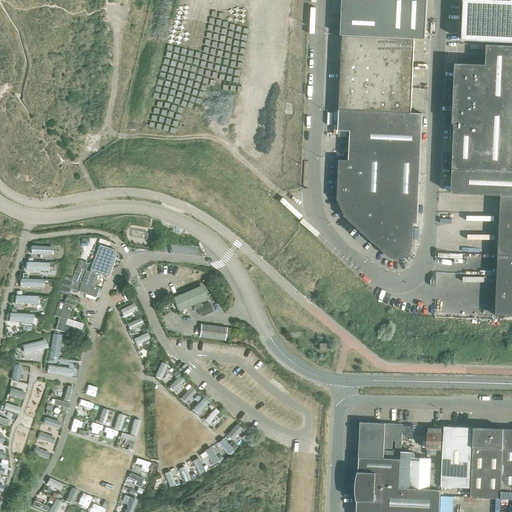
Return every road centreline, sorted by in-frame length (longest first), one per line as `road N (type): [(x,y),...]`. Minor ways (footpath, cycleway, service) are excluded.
road 1 (tertiary): [(339,379),(287,359),(227,257),(172,215),(110,205),(32,214),(0,202)]
road 2 (tertiary): [(511,384),(339,379)]
road 3 (unclassified): [(347,400),(511,405)]
